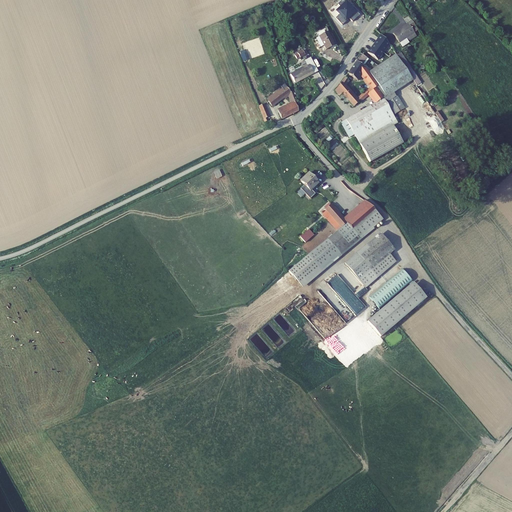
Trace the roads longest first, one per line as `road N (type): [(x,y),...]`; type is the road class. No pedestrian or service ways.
road 1 (unclassified): [(0,258),(294,119)]
road 2 (residential): [(294,119),(336,173),(391,222),(433,287)]
road 3 (residential): [(390,0),(330,87),(294,119)]
